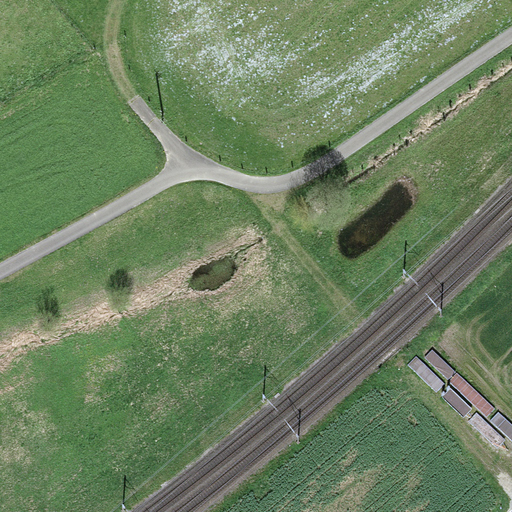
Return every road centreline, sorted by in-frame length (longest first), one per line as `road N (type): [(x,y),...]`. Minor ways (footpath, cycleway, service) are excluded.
road 1 (track): [(0,270),(192,163),(277,190),(511,32)]
road 2 (unknown): [(225,175),(405,361)]
road 3 (track): [(511,482),(405,361)]
